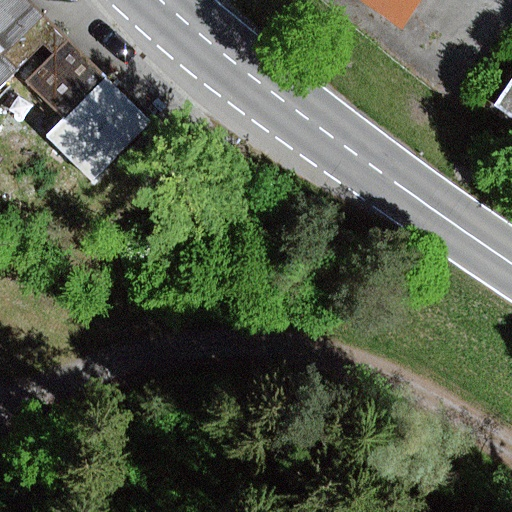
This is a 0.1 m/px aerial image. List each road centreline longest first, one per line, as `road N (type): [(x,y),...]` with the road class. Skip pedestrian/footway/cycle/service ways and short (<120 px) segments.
road 1 (secondary): [(511,265),(283,102),(160,0)]
road 2 (track): [(153,344),(46,393),(0,424)]
